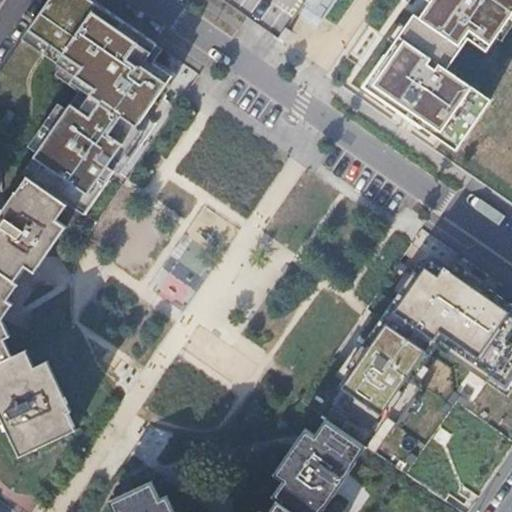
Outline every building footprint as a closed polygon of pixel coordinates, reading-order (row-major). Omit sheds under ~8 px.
[(157,45),(92,0),(49,0),(22,40),(94,90),(80,110),(71,104),(34,157),(43,163),(32,179),(85,215),(142,132),(136,127),(171,77),(146,60),(157,45)] [(226,0),(280,37),(305,0),(226,0)] [(416,15),(365,88),(459,152),(494,102),(448,70),(474,33),(495,47),(511,21),(511,0),(429,0),(428,1),(432,4),(422,19),(416,15)] [(0,362),(12,357),(6,341),(12,337),(3,318),(12,303),(8,300),(20,285),(15,281),(26,267),(35,272),(65,227),(57,221),(69,205),(28,179),(17,194),(15,192),(0,213),(0,362)] [(511,422),(511,300),(438,249),(348,379),(339,390),(331,400),(320,416),(326,420),(365,447),(452,508),(511,422)] [(27,350),(12,357),(0,362),(0,413),(20,458),(77,432),(68,414),(73,412),(49,361),(35,368),(27,350)] [(321,511),(324,509),(326,509),(356,465),(355,462),(365,447),(326,420),(316,435),(307,428),(275,474),(280,478),(284,480),(273,497),(277,501),(268,511),(178,511),(176,511),(168,497),(159,500),(151,482),(109,501),(113,511),(321,511)]
